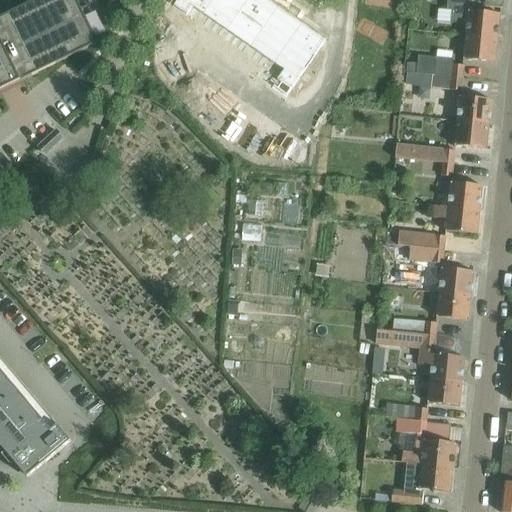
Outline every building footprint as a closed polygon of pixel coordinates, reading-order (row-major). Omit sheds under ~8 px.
[(75,0),(37,0),(0,18),(0,92),(97,45),(95,41),(109,34),(104,23),(90,30),(75,0)] [(266,0),(176,0),(171,7),(186,18),(193,9),(282,72),(279,77),(263,66),(256,77),(272,87),(270,89),(285,100),(326,42),(266,0)] [(468,24),(467,37),(498,40),(501,16),(470,12),(470,7),(476,0),(461,0),(461,2),(450,1),(449,13),(452,13),(451,25),(464,26),(464,24),(468,24)] [(498,40),(467,37),(465,61),(495,65),(498,40)] [(416,75),(432,77),(463,80),(464,67),(453,66),(453,61),(418,57),(416,75)] [(148,59),(143,66),(153,73),(158,66),(148,59)] [(158,66),(153,73),(163,80),(168,73),(158,66)] [(168,73),(163,80),(173,86),(178,80),(168,73)] [(463,80),(432,77),(431,89),(461,93),(463,80)] [(178,80),(173,86),(183,93),(187,87),(178,80)] [(187,87),(183,93),(193,100),(197,94),(187,87)] [(197,94),(193,100),(203,107),(207,100),(197,94)] [(460,98),(457,122),(489,125),(492,101),(460,98)] [(207,100),(203,107),(212,114),(217,107),(207,100)] [(217,107),(212,114),(222,121),(227,114),(217,107)] [(227,114),(222,121),(232,128),(237,121),(227,114)] [(237,121),(232,128),(242,134),(247,128),(237,121)] [(489,125),(457,122),(455,146),(487,149),(489,125)] [(33,142),(45,156),(64,140),(56,131),(55,132),(50,126),(33,142)] [(247,128),(242,134),(252,141),(256,135),(247,128)] [(256,135),(252,141),(262,148),(266,142),(256,135)] [(266,142),(262,148),(272,155),(276,148),(266,142)] [(443,163),(443,165),(453,166),(455,151),(397,145),(395,159),(443,163)] [(453,166),(443,165),(441,176),(452,177),(453,166)] [(451,183),(449,208),(480,212),(483,187),(451,183)] [(434,219),(448,220),(446,233),(477,236),(480,212),(449,208),(435,207),(434,219)] [(410,248),(444,252),(445,237),(399,232),(398,246),(410,248)] [(444,252),(410,248),(409,261),(442,264),(444,252)] [(442,269),(439,295),(471,298),(474,272),(442,269)] [(471,298),(439,295),(437,319),(468,322),(471,298)] [(362,314),(361,324),(369,325),(370,315),(362,314)] [(395,320),(393,333),(436,337),(437,324),(395,320)] [(432,368),(430,381),(462,384),(465,359),(442,357),(442,355),(440,355),(440,356),(434,356),(436,337),(393,333),(377,331),(376,344),(422,349),(420,362),(423,367),(432,368)] [(372,374),(383,375),(386,350),(375,349),(372,374)] [(45,465),(71,443),(39,405),(32,410),(0,371),(0,447),(21,472),(22,472),(26,477),(42,462),(45,465)] [(462,384),(430,381),(428,405),(460,408),(462,384)] [(377,418),(397,421),(426,424),(428,410),(378,405),(377,418)] [(401,464),(420,466),(453,469),(456,444),(424,441),(426,424),(397,421),(395,434),(398,434),(396,448),(398,452),(402,453),(401,464)] [(501,511),(511,511),(511,447),(503,447),(499,483),(504,484),(501,511)] [(373,472),(385,473),(386,464),(374,463),(373,472)] [(453,469),(420,466),(418,490),(450,493),(453,469)] [(391,503),(421,506),(423,495),(393,492),(391,503)]
